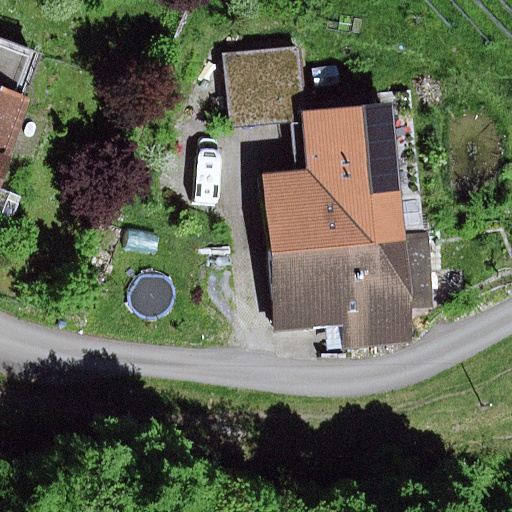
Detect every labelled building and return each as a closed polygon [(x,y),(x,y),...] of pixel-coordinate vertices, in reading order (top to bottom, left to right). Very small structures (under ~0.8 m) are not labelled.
[(0,141),(31,53),(0,42),(0,141)] [(294,48),(220,54),(225,111),(298,105),(294,48)] [(300,173),(259,177),(265,252),(397,240),(385,105),(295,113),(300,173)] [(0,189),(0,223),(8,226),(19,197),(0,189)] [(397,240),(265,252),(272,331),(339,325),(342,351),(407,346),(404,309),(429,307),(423,238),(397,240)]
